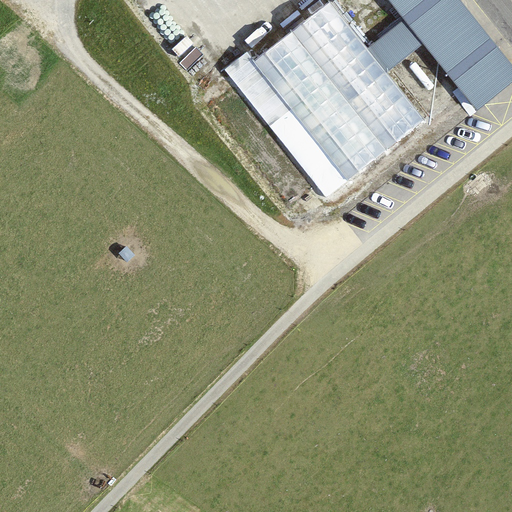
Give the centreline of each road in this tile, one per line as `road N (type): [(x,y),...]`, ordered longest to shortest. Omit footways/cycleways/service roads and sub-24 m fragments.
road 1 (track): [(355,257),(96,511)]
road 2 (residential): [(511,128),(355,257)]
